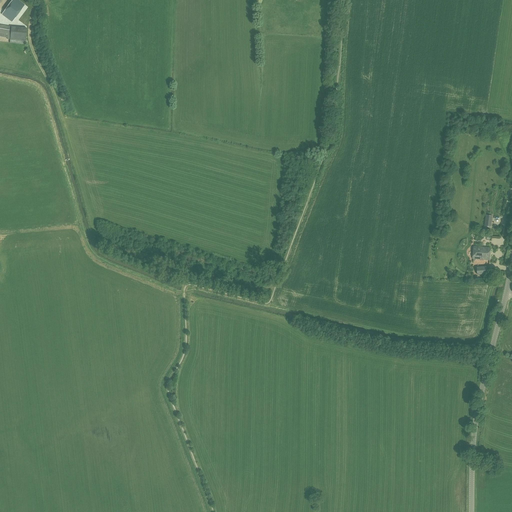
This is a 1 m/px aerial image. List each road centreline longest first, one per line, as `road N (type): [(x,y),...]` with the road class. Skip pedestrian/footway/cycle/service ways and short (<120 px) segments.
road 1 (track): [(184,273),(184,344),(165,385),(211,511)]
road 2 (secondary): [(471,511),(477,409),(506,291)]
